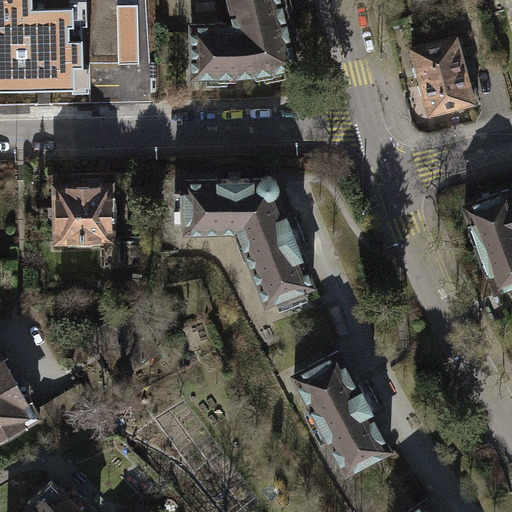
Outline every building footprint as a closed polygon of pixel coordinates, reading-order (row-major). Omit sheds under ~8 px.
[(0,0),(0,84),(73,83),(73,66),(83,65),(83,19),(74,19),(73,0),(33,1),(33,0),(0,0)] [(260,20),(285,14),(281,0),(228,0),(233,21),(259,15),(260,20)] [(137,6),(117,7),(119,64),(140,63),(137,6)] [(296,61),(285,14),(260,20),(259,15),(233,21),(193,22),(194,71),(255,70),(296,61)] [(412,47),(421,80),(465,68),(462,53),(467,52),(463,38),(458,39),(457,35),(412,47)] [(469,82),(465,68),(421,80),(429,112),(474,100),(473,97),(478,95),(474,81),(469,82)] [(109,239),(108,202),(123,201),(123,172),(51,173),(52,240),(109,239)] [(239,229),(244,243),(290,226),(276,189),(277,182),(273,175),(265,173),(259,178),(185,179),(185,230),(239,229)] [(511,209),(505,190),(505,189),(461,204),(491,289),(511,281),(511,209)] [(265,299),(311,282),(290,226),(244,243),(265,299)] [(129,308),(82,334),(90,347),(99,341),(115,370),(152,349),(129,308)] [(327,435),(346,469),(390,445),(369,407),(371,406),(361,387),(359,388),(337,350),(294,373),(313,407),(315,406),(330,433),(327,435)] [(0,433),(33,415),(30,409),(0,355),(0,433)] [(61,392),(30,409),(33,415),(45,436),(76,419),(61,392)] [(25,505),(18,511),(82,511),(56,486),(55,487),(46,479),(23,503),(25,505)] [(437,511),(425,495),(403,511),(437,511)]
